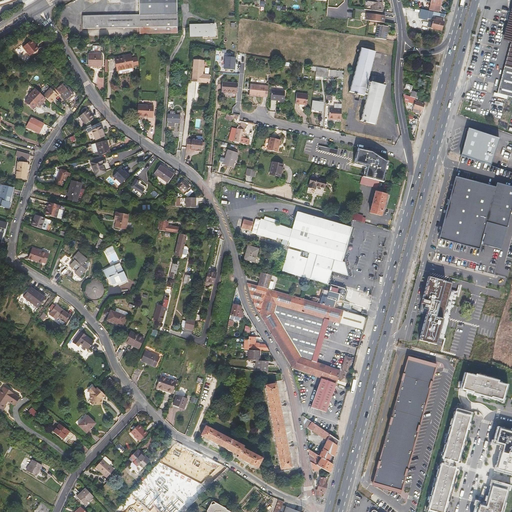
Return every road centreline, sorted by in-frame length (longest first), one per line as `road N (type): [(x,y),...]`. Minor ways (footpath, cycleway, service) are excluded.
road 1 (residential): [(61,43),(114,120),(194,176),(215,208),(248,309),(286,368),(312,506)]
road 2 (primary): [(339,511),(448,105)]
road 3 (primary): [(411,198),(328,511)]
road 4 (residential): [(8,263),(76,302),(142,401)]
road 5 (primary): [(458,25),(411,198)]
road 6 (residential): [(8,263),(35,164),(79,102)]
road 7 (residential): [(242,115),(408,152)]
road 8 (residential): [(56,511),(76,473),(142,401)]
road 9 (residential): [(199,447),(312,506)]
road 10 (residential): [(511,417),(486,418),(460,511)]
